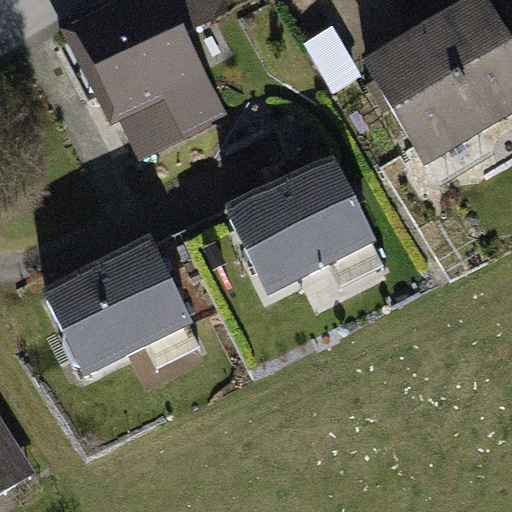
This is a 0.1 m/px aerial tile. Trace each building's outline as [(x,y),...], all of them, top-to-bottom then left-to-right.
[(196,0),(143,0),(98,18),(135,112),(227,76),(196,0)] [(511,47),(486,2),(383,60),(434,150),(511,105),(511,47)] [(374,238),(335,162),(236,213),(274,288),(374,238)] [(189,315),(151,243),(51,295),(89,367),(189,315)] [(0,426),(0,490),(29,472),(0,426)]
